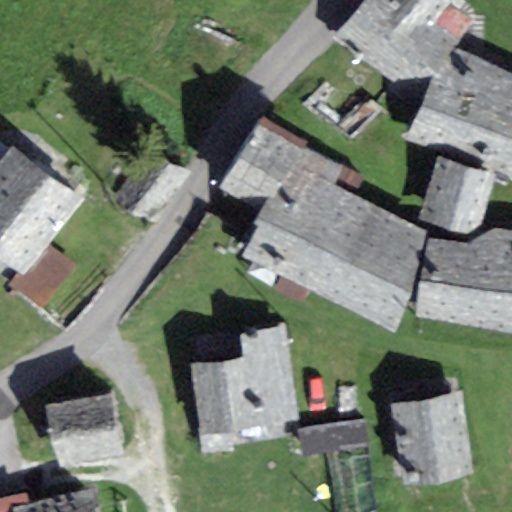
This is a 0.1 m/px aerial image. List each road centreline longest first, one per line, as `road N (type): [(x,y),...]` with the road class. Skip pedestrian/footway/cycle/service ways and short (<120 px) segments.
road 1 (unclassified): [(343,0),(237,121),(102,314),(0,400)]
road 2 (track): [(0,479),(123,478),(147,488),(160,511)]
